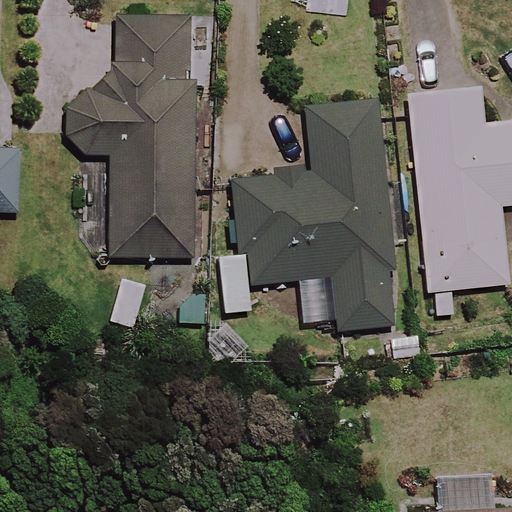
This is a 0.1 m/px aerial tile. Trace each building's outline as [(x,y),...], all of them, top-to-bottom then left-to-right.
[(201,87),(203,22),(115,19),(112,97),(70,95),(68,154),(113,156),(109,257),(194,260),(201,87)] [(511,125),(483,128),(480,90),(409,97),(426,294),(508,287),(501,207),(511,206),(511,125)] [(394,262),(383,104),(308,109),(312,174),(233,179),(240,287),(334,280),(337,332),(392,328),(387,262),(394,262)] [(0,152),(0,215),(19,216),(21,154),(0,152)] [(511,511),(511,509),(493,510),(492,484),(448,485),(449,511),(436,511),(511,511)]
